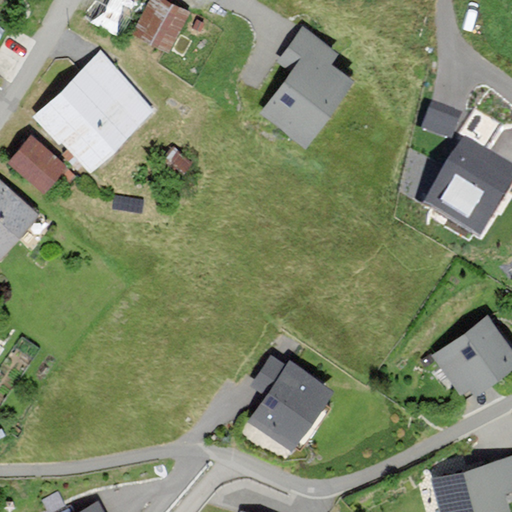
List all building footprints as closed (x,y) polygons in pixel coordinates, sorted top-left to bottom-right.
[(126,30),(137,0),(92,0),(86,15),(126,30)] [(154,0),(137,36),(175,55),(196,13),(169,0),(154,0)] [(338,55),(306,31),(283,62),(300,75),(290,89),(270,115),(304,141),(347,83),(328,68),(338,55)] [(42,118),(92,170),(152,112),(102,60),(62,99),(42,118)] [(37,138),(15,162),(46,190),(68,167),(37,138)] [(477,230),(511,173),(511,168),(464,139),(434,188),(427,200),(477,230)] [(178,146),(160,169),(184,188),(202,165),(178,146)] [(0,254),(36,215),(0,181),(0,254)] [(488,319),(437,355),(466,397),(511,364),(511,352),(503,340),(488,319)] [(273,359),(254,386),(268,395),(252,418),(294,447),(332,391),(290,362),(286,368),(273,359)] [(441,511),(507,511),(504,497),(502,491),(511,488),(511,459),(481,468),(467,472),(433,480),(441,511)]
